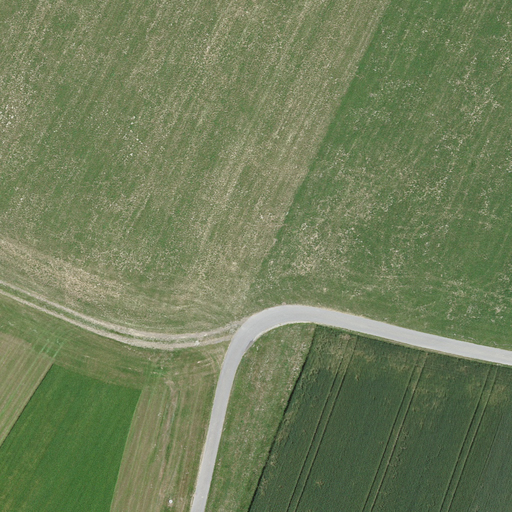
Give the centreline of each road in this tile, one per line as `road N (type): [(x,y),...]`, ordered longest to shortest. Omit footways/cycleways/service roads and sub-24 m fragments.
road 1 (unclassified): [(251,329),(292,314),(511,356)]
road 2 (track): [(202,511),(223,386),(251,329)]
